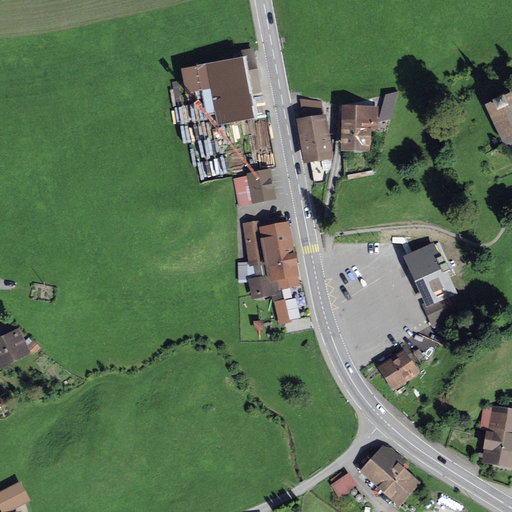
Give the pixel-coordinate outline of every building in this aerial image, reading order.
[(244,59),(182,69),(186,91),(212,87),(218,125),(254,119),(244,59)] [(385,93),(379,118),(391,121),(397,96),(385,93)] [(492,95),(484,99),(487,105),(504,141),(511,147),(511,98),(510,94),(495,101),(492,95)] [(376,106),(341,106),(341,152),(375,152),(376,106)] [(334,159),(327,114),(297,119),(305,164),(334,159)] [(270,171),(232,179),(238,206),(276,198),(270,171)] [(286,216),(242,224),(250,265),(264,262),(266,272),(295,267),(286,216)] [(458,293),(432,240),(402,255),(427,308),(458,293)] [(244,283),(242,268),(233,269),(235,284),(244,283)] [(262,286),(244,290),(247,308),(266,305),(262,286)] [(16,330),(0,339),(0,369),(29,354),(16,330)] [(418,369),(405,351),(379,369),(391,387),(418,369)] [(511,408),(490,405),(481,462),(511,466),(511,408)] [(391,449),(383,448),(361,475),(399,507),(420,484),(400,467),(406,462),(391,449)] [(355,487),(348,475),(332,484),(339,496),(355,487)] [(30,500),(20,482),(0,491),(0,508),(1,511),(8,511),(30,500)]
